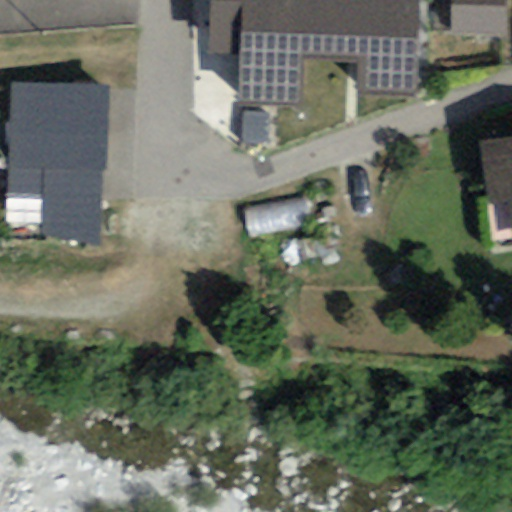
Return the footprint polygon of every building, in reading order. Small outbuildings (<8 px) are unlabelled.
[(0,0),(0,29),(67,26),(65,0),(0,0)] [(204,0),(205,39),(228,41),(227,100),(305,99),(308,53),(352,55),(351,100),(425,101),(423,0),(204,0)] [(446,0),(445,32),(488,35),(489,0),(446,0)] [(11,235),(108,237),(112,83),(16,81),(11,235)] [(511,141),(486,145),(497,245),(511,243),(511,141)]
